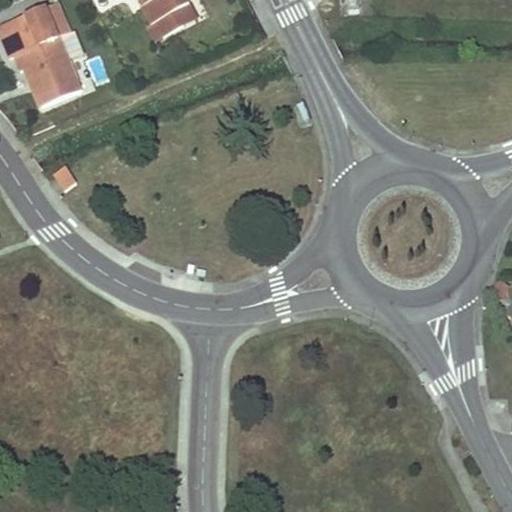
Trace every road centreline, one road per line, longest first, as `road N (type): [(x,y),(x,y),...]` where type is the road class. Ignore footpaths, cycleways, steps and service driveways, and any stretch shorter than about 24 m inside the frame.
road 1 (residential): [(210,308),(148,295),(80,255),(40,215),(0,154)]
road 2 (residential): [(203,511),(210,308)]
road 3 (residential): [(465,404),(464,280)]
road 4 (residential): [(392,306),(465,404)]
